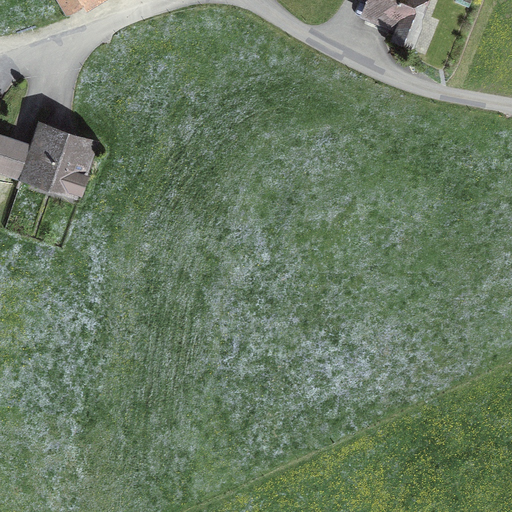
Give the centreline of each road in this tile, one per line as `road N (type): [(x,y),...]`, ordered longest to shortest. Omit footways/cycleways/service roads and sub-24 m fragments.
road 1 (track): [(511,106),(392,78),(257,0)]
road 2 (track): [(185,0),(0,42)]
